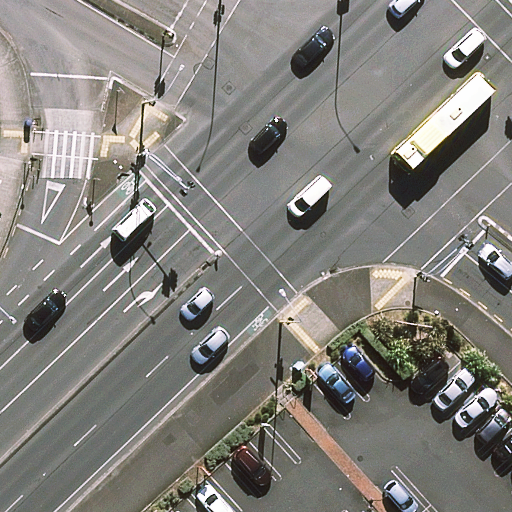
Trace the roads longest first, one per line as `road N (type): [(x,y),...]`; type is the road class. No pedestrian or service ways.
road 1 (secondary): [(0,450),(343,124)]
road 2 (secondary): [(0,441),(57,190),(61,17)]
road 3 (residential): [(343,124),(168,87),(61,17)]
road 4 (tertiary): [(511,251),(343,124)]
road 5 (residential): [(190,0),(343,124)]
road 6 (secondary): [(343,124),(471,0)]
